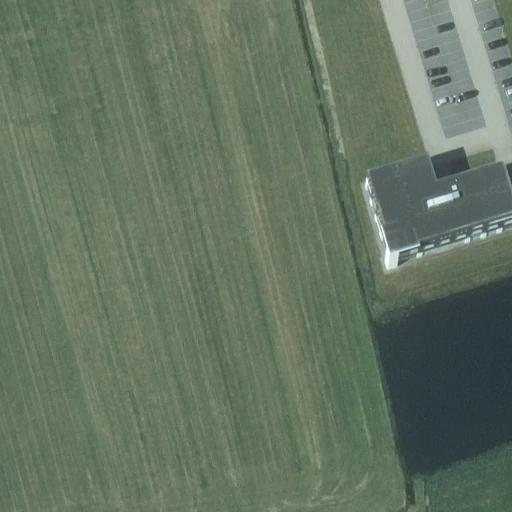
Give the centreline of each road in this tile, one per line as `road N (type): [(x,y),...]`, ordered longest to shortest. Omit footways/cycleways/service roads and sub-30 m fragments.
road 1 (unknown): [(452,0),(504,172)]
road 2 (unknown): [(382,0),(423,134)]
